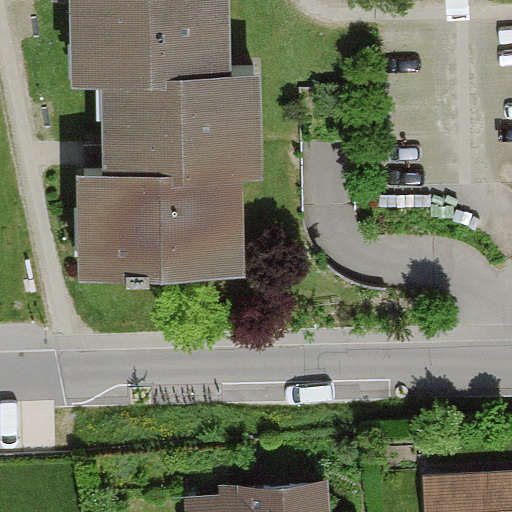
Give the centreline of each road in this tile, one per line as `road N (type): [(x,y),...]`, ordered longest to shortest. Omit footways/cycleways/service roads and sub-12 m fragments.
road 1 (residential): [(511,361),(78,368),(0,380)]
road 2 (unknown): [(511,215),(476,194),(465,26)]
